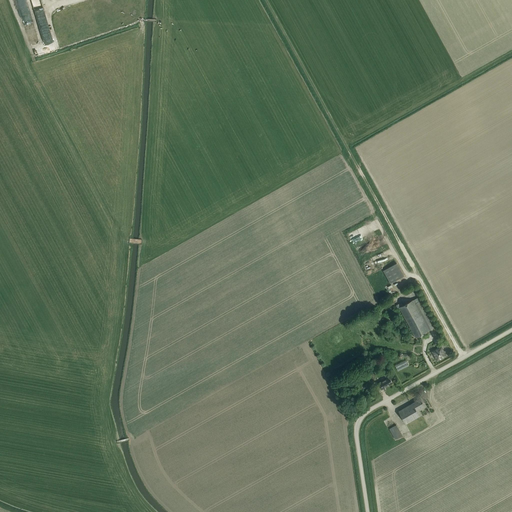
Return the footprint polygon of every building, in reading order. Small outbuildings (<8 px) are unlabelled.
[(31,4),(22,7),(25,15),(34,12),(31,4)] [(41,15),(43,27),(52,25),(50,14),(41,15)] [(363,255),(369,253),(366,246),(365,246),(364,244),(361,245),(362,247),(360,248),(363,255)] [(393,281),(408,274),(402,261),(387,267),(393,281)] [(417,298),(412,300),(399,307),(415,338),(433,328),(417,298)] [(433,351),(437,360),(445,355),(441,347),(433,351)] [(376,377),(372,370),(368,372),(371,379),(376,377)] [(381,381),(378,383),(381,389),(385,387),(392,383),(390,378),(389,377),(387,373),(384,374),(387,378),(381,381)] [(405,424),(420,415),(417,410),(424,405),(420,398),(398,411),(405,424)] [(401,423),(393,427),(398,438),(406,434),(401,423)]
